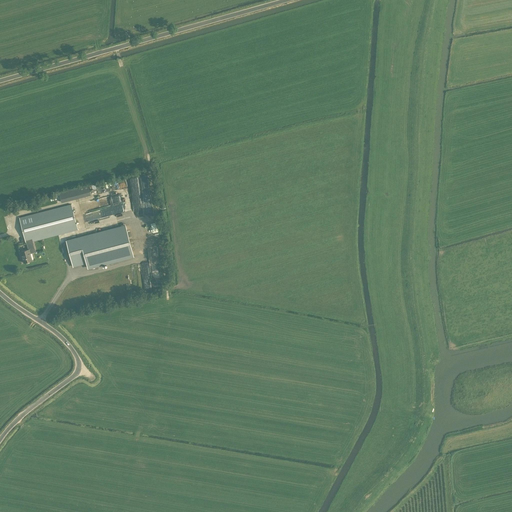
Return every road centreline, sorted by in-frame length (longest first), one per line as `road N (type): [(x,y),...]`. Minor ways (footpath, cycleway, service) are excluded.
road 1 (unclassified): [(0,81),(290,0)]
road 2 (unknown): [(40,322),(70,276),(137,258),(134,220)]
road 3 (unclassified): [(0,443),(75,375),(76,357)]
